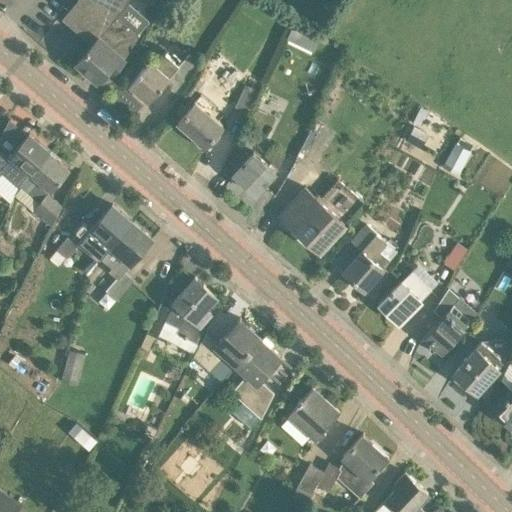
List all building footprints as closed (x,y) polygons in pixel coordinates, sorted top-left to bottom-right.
[(115,15),(116,15),(128,1),(128,0),(78,0),(77,3),(76,2),(62,18),(81,35),(87,28),(97,37),(115,15)] [(169,31),(179,14),(160,3),(151,21),(169,31)] [(139,35),(116,15),(115,15),(97,37),(76,63),(97,81),(109,67),(113,71),(124,58),(139,35)] [(178,66),(163,53),(153,64),(149,60),(128,85),(148,102),(166,81),(172,86),(170,89),(179,97),(188,82),(185,80),(198,64),(188,55),(178,66)] [(246,113),(257,91),(245,84),(233,106),(246,113)] [(205,145),(222,125),(195,101),(177,122),(194,136),(192,139),(200,146),(202,143),(205,145)] [(430,111),(422,107),(414,121),(422,125),(430,111)] [(421,145),(428,132),(414,125),(407,137),(421,145)] [(0,168),(19,185),(49,151),(28,133),(11,153),(0,143),(0,168)] [(470,152),(468,151),(455,144),(443,166),(458,174),(470,152)] [(49,151),(19,185),(39,202),(32,210),(52,226),(61,206),(47,194),(69,168),(49,151)] [(255,194),(275,171),(253,152),(233,174),(255,194)] [(364,202),(337,179),(319,200),(305,187),(280,215),(319,250),(344,223),(364,202)] [(110,246),(132,222),(112,204),(90,229),(110,246)] [(132,222),(110,246),(101,257),(113,267),(109,271),(117,279),(106,291),(116,300),(132,281),(123,273),(130,264),(152,239),(132,222)] [(364,290),(383,268),(382,267),(388,259),(379,251),(387,242),(366,225),(352,242),(361,250),(343,272),(364,290)] [(61,249),(71,255),(84,233),(73,227),(61,249)] [(468,248),(457,242),(444,262),(454,269),(468,248)] [(431,288),(412,270),(402,281),(401,280),(379,304),(399,323),(421,300),(421,299),(431,288)] [(211,313),(206,308),(217,296),(195,277),(166,309),(159,306),(146,333),(154,337),(157,338),(162,329),(166,320),(178,326),(176,330),(197,341),(204,327),(201,324),(211,313)] [(442,352),(464,328),(477,313),(459,297),(446,312),(424,336),(428,340),(429,350),(434,350),(436,347),(442,352)] [(235,365),(261,337),(239,318),(218,342),(205,331),(193,356),(210,371),(224,355),(235,365)] [(141,346),(148,350),(154,337),(146,333),(141,346)] [(261,337),(235,365),(246,375),(232,391),(261,418),(274,393),(260,380),(282,356),(261,337)] [(477,392),(498,368),(494,364),(500,358),(481,342),(475,347),(476,348),(454,372),(477,392)] [(77,385),(84,353),(69,349),(60,381),(77,385)] [(317,440),(325,431),(323,429),(339,412),(312,387),(288,413),(317,440)] [(511,389),(494,408),(511,425),(511,389)] [(157,429),(148,424),(143,433),(152,438),(157,429)] [(367,479),(387,458),(361,435),(341,457),(343,459),(339,468),(328,462),(317,484),(312,493),(324,499),(336,477),(360,497),(372,484),(367,479)] [(304,504),(310,494),(323,471),(309,463),(296,486),(291,496),(304,504)] [(425,511),(417,504),(428,493),(405,472),(393,484),(396,487),(374,511),(384,502),(394,511),(425,511)] [(0,511),(16,511),(22,502),(0,489),(0,511)]
